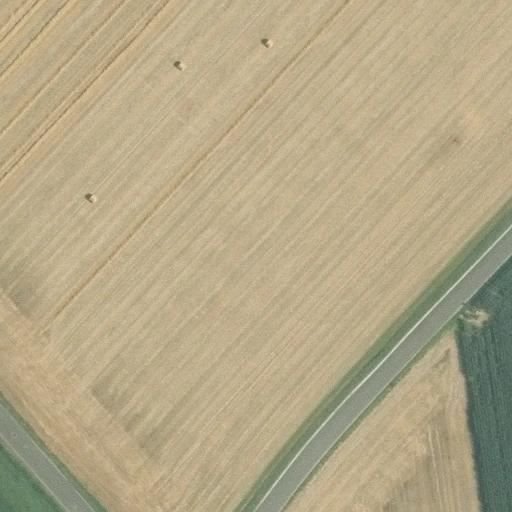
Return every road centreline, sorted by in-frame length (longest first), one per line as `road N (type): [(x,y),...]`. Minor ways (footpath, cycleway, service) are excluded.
road 1 (unclassified): [(511,243),(326,438),(267,511)]
road 2 (unclassified): [(81,511),(0,419)]
